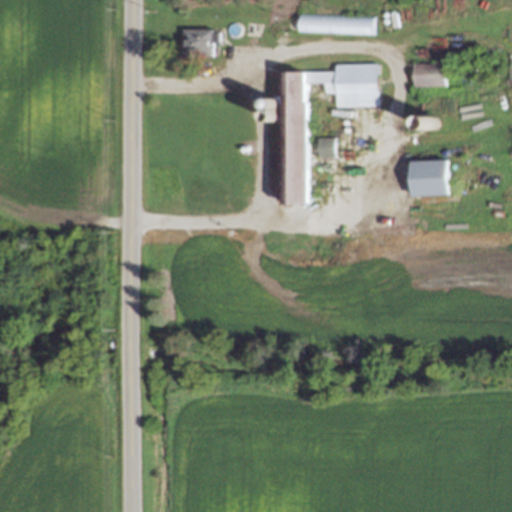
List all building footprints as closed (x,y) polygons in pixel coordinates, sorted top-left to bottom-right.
[(374,33),(298,30),(298,14),(374,17),(374,33)] [(241,32),(244,22),(259,25),(256,36),(241,32)] [(180,56),(180,29),(213,30),(212,33),(220,33),(219,42),(212,44),(211,56),(180,56)] [(477,77),(477,60),(499,59),(499,76),(477,77)] [(450,76),(449,61),(471,61),(472,76),(450,76)] [(336,173),(314,174),(314,168),(309,168),(310,203),(282,204),(281,168),(272,168),(272,152),(284,151),(282,73),(336,71),(336,64),(377,63),(378,105),(336,107),(335,94),(306,95),(306,102),(307,102),(308,141),(314,141),(314,140),(335,139),(336,173)] [(414,87),(413,64),(445,63),(446,85),(414,87)] [(426,122),(429,123),(431,125),(432,129),(431,133),(427,135),(424,134),(421,132),(420,128),(421,124),(426,122)] [(414,194),(414,160),(446,160),(445,195),(414,194)]
